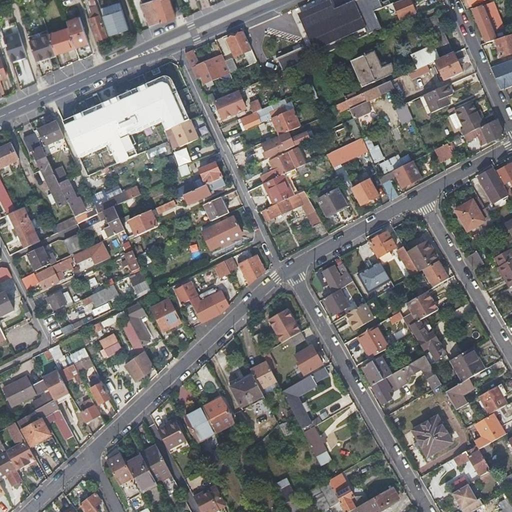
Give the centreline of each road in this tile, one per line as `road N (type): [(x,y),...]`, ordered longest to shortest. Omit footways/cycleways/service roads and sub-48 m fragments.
road 1 (primary): [(265,0),(0,118)]
road 2 (residential): [(289,268),(429,511)]
road 3 (residential): [(289,268),(88,456)]
road 4 (residential): [(419,197),(511,357)]
road 5 (residential): [(419,197),(289,268)]
road 6 (residential): [(452,0),(511,129)]
